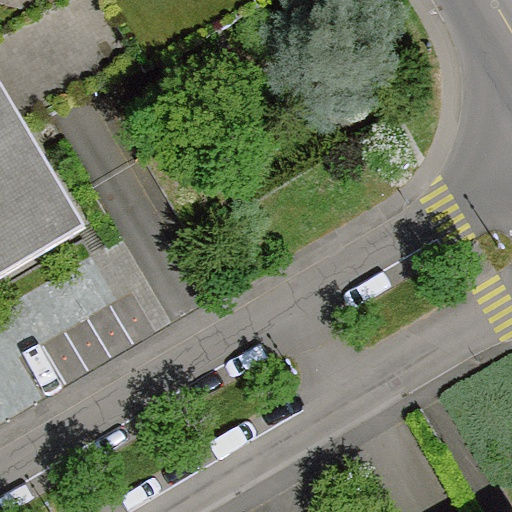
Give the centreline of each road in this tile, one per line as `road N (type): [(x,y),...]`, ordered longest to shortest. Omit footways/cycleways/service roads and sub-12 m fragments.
road 1 (residential): [(511,173),(0,477)]
road 2 (residential): [(155,511),(511,305)]
